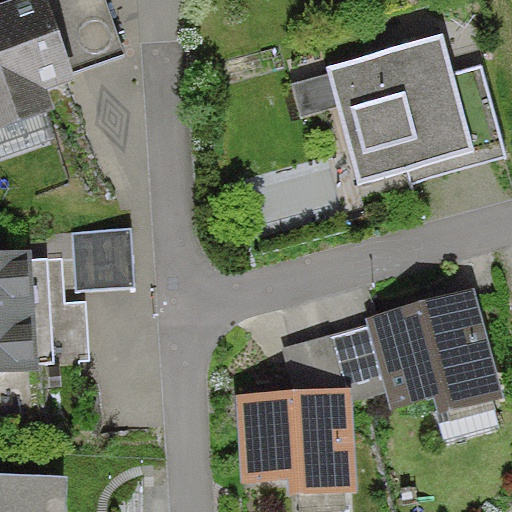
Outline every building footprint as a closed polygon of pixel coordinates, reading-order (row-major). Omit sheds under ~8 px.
[(47,0),(5,0),(0,2),(0,126),(54,107),(47,89),(76,78),(74,71),(47,0)] [(47,0),(74,71),(125,51),(105,0),(47,0)] [(445,35),(329,68),(330,73),(291,84),(301,117),(339,106),(361,183),(410,169),(414,183),(511,156),(485,64),(456,72),(445,35)] [(136,290),(133,230),(73,234),(76,294),(136,290)] [(39,370),(40,364),(54,363),(90,362),(87,302),(66,303),(63,258),(32,260),(28,252),(0,253),(0,373),(5,370),(39,370)] [(473,289),(366,319),(369,328),(284,350),(290,392),(353,389),(354,400),(387,390),(391,410),(437,398),(443,420),(506,401),(473,289)] [(290,392),(238,395),(243,487),(291,485),(291,496),(298,496),(298,511),(328,511),(348,511),(347,491),(358,491),(354,400),(353,389),(290,392)] [(64,511),(66,477),(0,474),(0,511),(64,511)]
